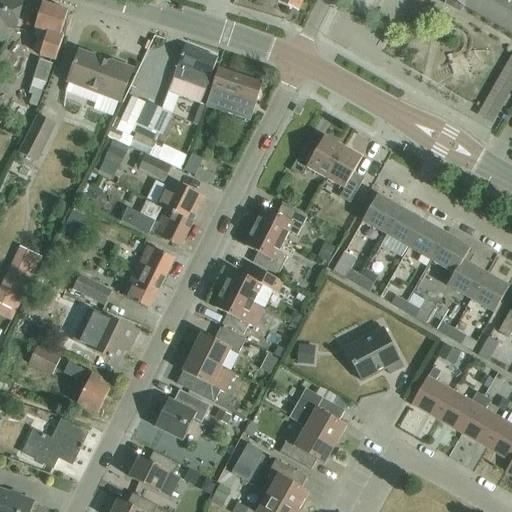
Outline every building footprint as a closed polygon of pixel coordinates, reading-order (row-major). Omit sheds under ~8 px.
[(0,0),(0,40),(3,41),(6,29),(15,31),(23,1),(19,0),(0,0)] [(279,0),(278,4),(298,12),(303,0),(279,0)] [(511,0),(451,0),(511,35),(511,0)] [(40,58),(56,63),(62,42),(59,41),(66,18),(41,10),(33,35),(35,36),(34,38),(45,42),(40,58)] [(169,93),(200,105),(218,59),(186,47),(174,79),(169,93)] [(118,107),(120,108),(132,74),(111,67),(110,69),(78,58),(67,89),(69,89),(65,99),(96,110),(94,115),(112,122),(118,107)] [(28,93),(33,95),(29,105),(35,107),(51,65),(40,61),(28,93)] [(206,108),(250,122),(256,106),(263,85),(218,70),(206,108)] [(0,107),(10,83),(0,79),(0,107)] [(137,124),(160,134),(169,113),(146,103),(137,124)] [(18,154),(37,163),(57,126),(38,116),(18,154)] [(305,147),(291,171),(302,178),(307,169),(326,180),(343,149),(324,138),(316,153),(305,147)] [(123,165),(131,150),(115,142),(107,157),(123,165)] [(343,149),(326,180),(344,190),(339,199),(350,205),(364,180),(354,174),(362,160),(343,149)] [(134,170),(164,184),(171,168),(141,154),(134,170)] [(191,155),(184,172),(195,177),(212,184),(215,176),(198,168),(202,160),(191,155)] [(166,210),(166,211),(192,224),(205,199),(170,181),(157,206),(166,210)] [(363,223),(386,236),(401,210),(378,197),(363,223)] [(264,210),(255,229),(284,243),(289,233),(298,238),(307,219),(282,206),(277,216),(264,210)] [(192,224),(166,211),(159,225),(128,209),(121,223),(148,236),(149,234),(180,249),(192,224)] [(386,236),(409,249),(424,224),(401,210),(386,236)] [(71,213),(63,230),(77,236),(85,220),(71,213)] [(409,249),(432,262),(446,237),(424,224),(409,249)] [(284,243),(255,229),(245,248),(258,254),(253,264),(278,277),(287,258),(279,253),(284,243)] [(432,262),(455,276),(463,262),(469,250),(446,237),(432,262)] [(100,252),(123,265),(129,254),(106,241),(100,252)] [(148,247),(136,273),(162,286),(175,261),(148,247)] [(22,254),(0,299),(0,320),(13,327),(43,264),(22,254)] [(447,288),(471,302),(486,276),(463,262),(455,276),(447,288)] [(253,305),(253,304),(264,310),(273,292),(278,294),(283,284),(251,268),(246,278),(233,272),(224,290),(253,305)] [(345,281),(357,288),(362,279),(350,272),(345,281)] [(162,286),(136,273),(123,298),(150,311),(162,286)] [(104,307),(105,307),(113,292),(112,292),(80,276),(73,291),(105,307),(104,307)] [(486,276),(471,302),(494,315),(509,289),(486,276)] [(362,279),(357,288),(368,294),(373,286),(362,279)] [(224,290),(215,309),(227,315),(222,326),(244,336),(249,326),(255,330),(265,311),(253,305),(224,290)] [(391,307),(403,313),(407,305),(396,298),(391,307)] [(407,305),(403,313),(415,320),(425,326),(436,308),(426,301),(420,312),(407,305)] [(511,309),(498,334),(508,340),(511,334),(511,309)] [(88,350),(119,365),(129,345),(132,346),(139,333),(105,317),(104,318),(94,313),(79,345),(88,350)] [(437,333),(448,340),(453,332),(442,325),(437,333)] [(202,335),(192,354),(222,369),(231,350),(239,354),(245,342),(220,329),(214,341),(202,335)] [(345,351),(361,383),(386,370),(389,375),(404,368),(384,330),(345,351)] [(453,332),(448,340),(460,347),(465,338),(453,332)] [(492,333),(482,352),(493,358),(504,339),(492,333)] [(317,362),(319,342),(303,341),(301,361),(317,362)] [(459,368),(468,354),(450,341),(440,355),(459,368)] [(29,365),(52,377),(60,361),(37,349),(29,365)] [(222,369),(192,354),(183,374),(195,380),(189,392),(214,405),(220,393),(225,395),(234,376),(222,369)] [(77,406),(97,415),(110,391),(99,386),(102,381),(69,365),(63,376),(87,387),(77,406)] [(4,371),(0,382),(0,385),(12,390),(17,376),(4,371)] [(411,409),(436,423),(452,394),(436,385),(441,376),(433,372),(428,381),(427,380),(411,409)] [(297,424),(306,430),(336,447),(347,427),(339,423),(345,412),(308,391),(291,421),(297,424)] [(155,428),(183,442),(194,421),(202,425),(210,407),(180,392),(174,403),(169,401),(155,428)] [(436,423),(461,437),(482,399),(476,396),(471,405),(452,394),(436,423)] [(461,437),(486,452),(502,423),(484,413),(490,404),(482,399),(461,437)] [(61,422),(52,440),(33,430),(22,454),(53,469),(58,459),(72,466),(88,435),(61,422)] [(486,452),(510,466),(511,466),(511,464),(511,429),(502,423),(486,452)] [(336,447),(306,430),(297,424),(280,454),(311,472),(317,461),(325,466),(336,447)] [(139,459),(130,479),(170,499),(180,480),(173,477),(179,466),(154,453),(148,464),(139,459)] [(274,485),(268,496),(296,511),(298,511),(309,494),(301,489),(307,479),(276,461),(265,480),(274,485)] [(30,511),(34,504),(0,491),(0,511),(30,511)] [(113,511),(155,511),(158,508),(133,495),(127,506),(118,501),(113,511)] [(296,511),(268,496),(258,511),(252,511),(248,510),(246,511),(296,511)]
